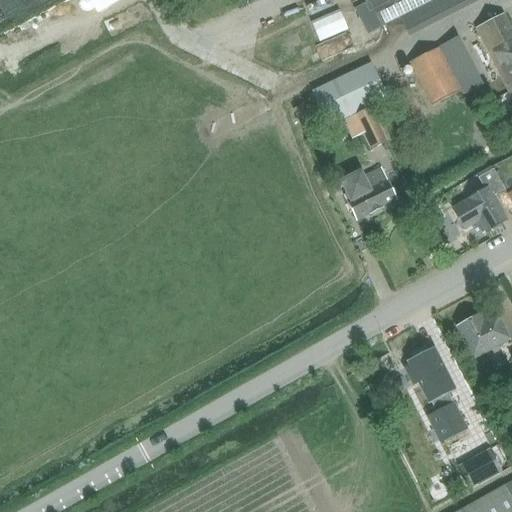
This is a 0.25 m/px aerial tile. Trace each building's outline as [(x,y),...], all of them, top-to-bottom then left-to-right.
[(0,0),(0,20),(1,22),(38,0),(0,0)] [(0,63),(126,8),(122,0),(54,0),(0,24),(0,63)] [(307,40),(336,28),(324,0),(317,0),(311,2),(316,13),(299,20),(307,40)] [(390,0),(409,38),(482,0),(390,0)] [(511,31),(504,15),(475,29),(511,101),(511,31)] [(431,107),(462,91),(440,48),(409,63),(431,107)] [(330,127),(370,109),(389,101),(371,64),(312,91),(330,127)] [(355,117),(371,151),(387,143),(370,109),(355,117)] [(397,202),(398,202),(381,168),(340,188),(356,223),(397,202)] [(485,192),(452,210),(464,231),(479,223),(485,233),(508,220),(494,196),(505,190),(495,172),(479,181),(485,192)] [(481,314),(455,328),(472,361),(511,341),(497,313),(484,320),(481,314)] [(412,356),(413,359),(406,362),(408,366),(404,368),(413,387),(418,384),(428,405),(431,404),(435,413),(426,417),(440,444),(467,430),(448,395),(455,391),(433,349),(427,352),(425,349),(412,356)] [(489,450),(457,468),(470,490),(502,472),(489,450)] [(415,484),(423,501),(437,494),(430,478),(415,484)] [(511,511),(511,482),(458,511),(511,511)]
